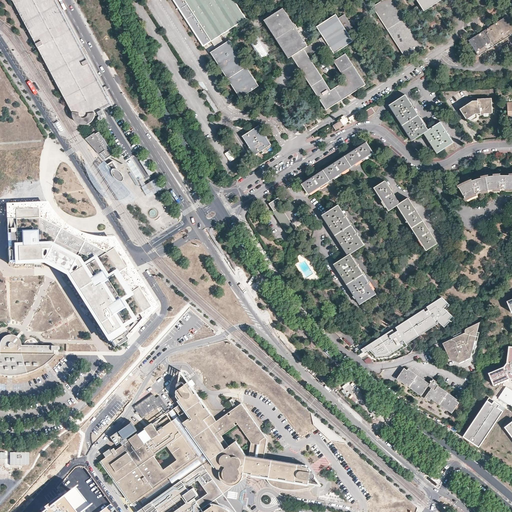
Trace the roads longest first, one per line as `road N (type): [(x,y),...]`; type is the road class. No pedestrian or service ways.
road 1 (primary): [(209,185),(160,99),(120,0)]
road 2 (residential): [(511,144),(471,148),(433,167),(372,128),(338,137)]
road 3 (primary): [(347,368),(313,336),(236,230)]
road 4 (primary): [(201,231),(264,327),(304,369)]
road 5 (residential): [(347,368),(399,361),(465,328),(478,311)]
road 6 (primary): [(461,455),(347,368)]
road 7 (primary): [(67,0),(132,123)]
road 8 (residential): [(338,402),(433,501)]
road 9 (primary): [(338,402),(437,487)]
